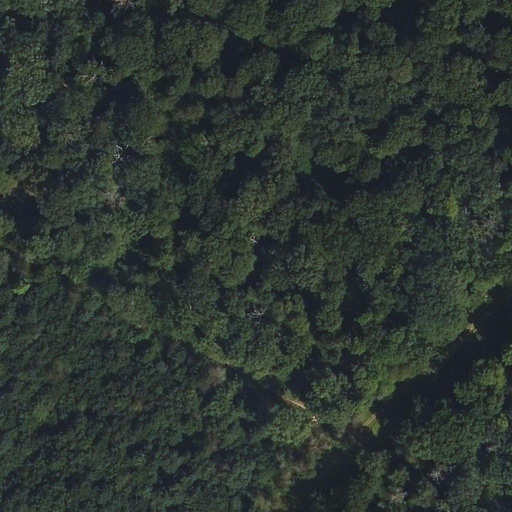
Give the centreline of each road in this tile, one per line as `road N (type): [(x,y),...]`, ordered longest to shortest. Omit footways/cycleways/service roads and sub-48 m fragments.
road 1 (track): [(0,238),(486,511)]
road 2 (track): [(511,296),(289,511)]
